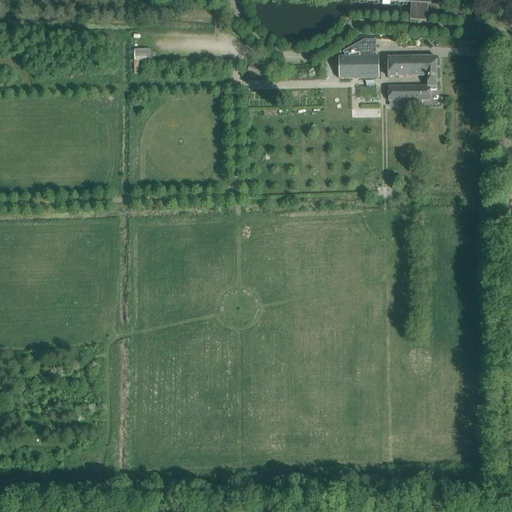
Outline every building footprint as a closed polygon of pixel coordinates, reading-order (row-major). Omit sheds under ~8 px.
[(354,0),(412,3),(410,19),(427,20),(429,4),(442,5),(442,0),(354,0)] [(344,56),(339,56),(339,61),(339,64),(339,79),(340,79),(351,79),(380,78),(379,66),(379,56),(373,56),(373,53),(374,53),(375,53),(375,52),(375,51),(375,40),(364,40),(343,52),(343,53),(344,53),(344,56)] [(147,47),(134,48),(135,56),(147,55),(147,47)] [(426,88),(388,89),(388,101),(402,101),(402,109),(421,108),(421,100),(431,100),(431,94),(437,94),(437,91),(437,58),(437,57),(388,58),(388,68),(389,80),(426,79),(426,88)] [(261,76),(264,68),(250,65),(248,72),(259,75),(261,76)]
